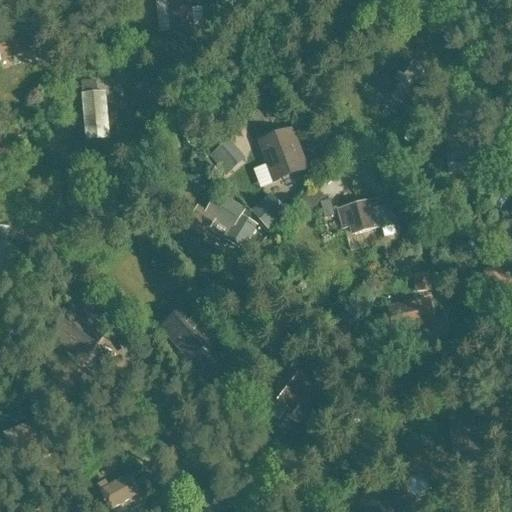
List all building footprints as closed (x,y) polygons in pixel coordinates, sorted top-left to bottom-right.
[(204,11),(192,12),(190,0),(156,0),(157,6),(168,5),(170,27),(159,28),(160,36),(171,34),(171,36),(195,33),(206,32),(204,11)] [(370,25),(373,22),(392,0),(354,0),(349,6),(370,25)] [(0,62),(29,53),(21,30),(0,37),(0,62)] [(383,98),(408,112),(430,76),(405,61),(383,98)] [(105,94),(97,95),(95,84),(82,86),(83,96),(81,96),(86,144),(110,141),(105,94)] [(447,166),(474,164),(472,130),(446,132),(447,166)] [(273,183),(305,171),(291,137),(263,148),(271,171),(268,172),(273,183)] [(316,162),(330,149),(318,137),(305,150),(316,162)] [(198,208),(185,230),(205,242),(209,234),(217,221),(222,224),(223,223),(234,230),(226,244),(242,253),(258,228),(241,219),(246,211),(220,193),(215,201),(207,213),(198,208)] [(272,197),(253,215),(268,231),(288,213),(272,197)] [(335,218),(331,202),(321,205),(325,221),(335,218)] [(391,208),(388,208),(376,211),(374,204),(340,214),(344,230),(351,228),(354,237),(381,230),(385,245),(399,242),(391,208)] [(506,302),(511,297),(511,269),(505,274),(499,264),(486,274),(506,302)] [(415,278),(416,295),(432,294),(431,277),(415,278)] [(430,301),(388,310),(394,339),(436,329),(430,301)] [(189,364),(215,340),(185,308),(160,331),(189,364)] [(85,360),(103,334),(86,323),(88,320),(74,311),(55,339),(85,360)] [(298,405),(310,391),(301,384),(306,378),(292,367),(287,373),(284,371),(265,397),(290,416),(292,417),(300,407),(298,405)] [(473,422),(480,421),(479,411),(448,415),(451,442),(475,439),(473,422)] [(43,420),(7,433),(15,456),(36,449),(39,458),(54,453),(43,420)] [(105,482),(96,487),(109,511),(110,511),(140,496),(130,478),(109,489),(105,482)] [(403,511),(388,484),(354,504),(358,511),(403,511)]
